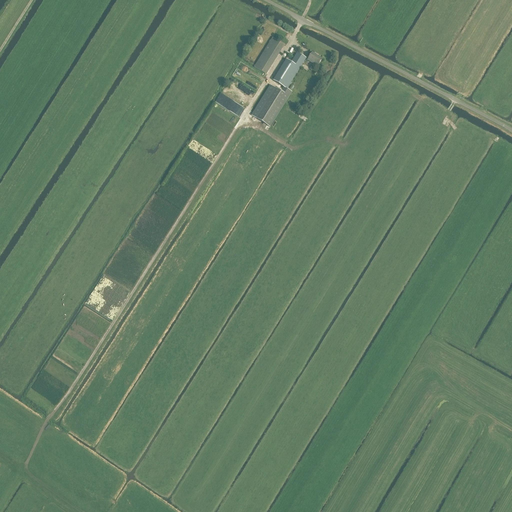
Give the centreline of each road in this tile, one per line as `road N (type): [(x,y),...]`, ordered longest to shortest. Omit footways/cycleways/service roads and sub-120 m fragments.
road 1 (track): [(243,117),(22,470)]
road 2 (unclassified): [(511,130),(265,0)]
road 3 (track): [(511,427),(465,398),(431,358),(511,220)]
road 4 (track): [(306,12),(243,117),(290,146)]
road 5 (track): [(446,381),(362,511)]
